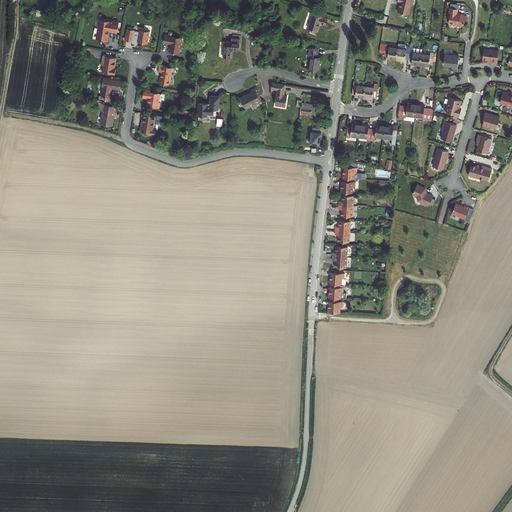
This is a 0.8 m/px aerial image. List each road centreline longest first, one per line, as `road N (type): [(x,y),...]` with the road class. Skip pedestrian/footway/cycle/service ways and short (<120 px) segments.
road 1 (tertiary): [(289,511),(305,452),(328,161)]
road 2 (residential): [(328,161),(237,152),(182,163),(132,146),(124,132),(137,57)]
road 3 (residential): [(483,78),(441,221)]
